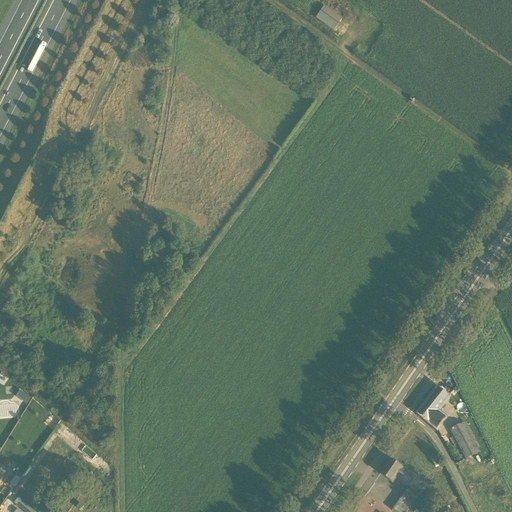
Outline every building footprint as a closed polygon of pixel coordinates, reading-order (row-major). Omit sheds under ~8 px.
[(334,31),(341,20),(324,7),(316,18),(334,31)] [(445,418),(437,412),(448,398),(439,390),(419,414),(437,428),(445,418)] [(26,395),(21,401),(26,405),(31,398),(26,395)] [(477,453),(462,425),(452,431),(467,459),(477,453)] [(392,511),(394,511),(407,511),(427,485),(416,478),(391,461),(381,475),(393,484),(396,479),(409,488),(392,511)] [(35,511),(18,498),(14,504),(23,511),(35,511)]
